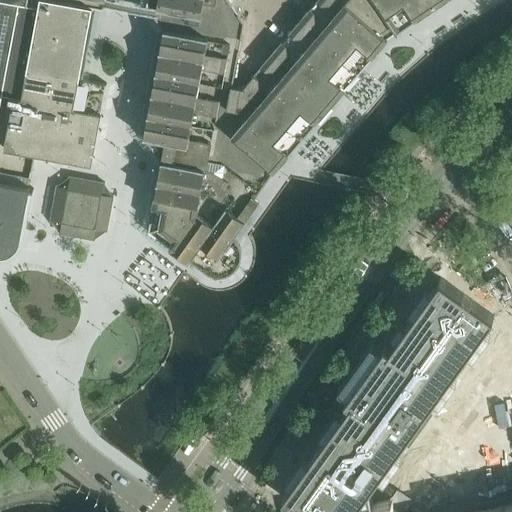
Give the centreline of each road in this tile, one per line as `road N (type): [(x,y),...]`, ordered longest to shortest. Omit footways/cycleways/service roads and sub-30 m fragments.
road 1 (tertiary): [(196,511),(439,182)]
road 2 (residential): [(158,511),(52,420),(0,351)]
road 3 (unknown): [(0,281),(121,262)]
